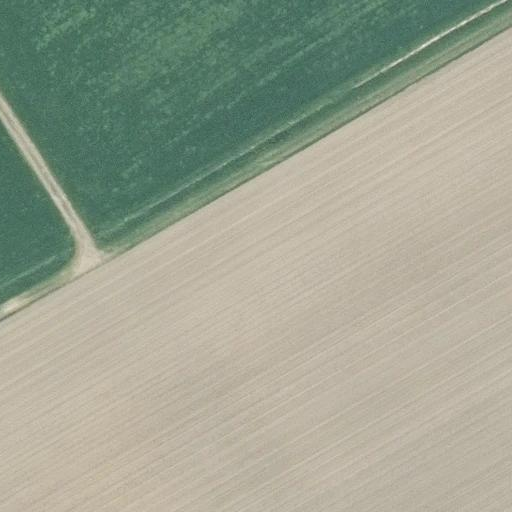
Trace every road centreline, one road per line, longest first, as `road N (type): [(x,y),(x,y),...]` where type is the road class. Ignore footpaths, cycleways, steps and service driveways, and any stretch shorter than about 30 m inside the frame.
road 1 (track): [(93,259),(511,19)]
road 2 (track): [(0,315),(93,259),(249,511)]
road 3 (track): [(93,259),(0,111)]
